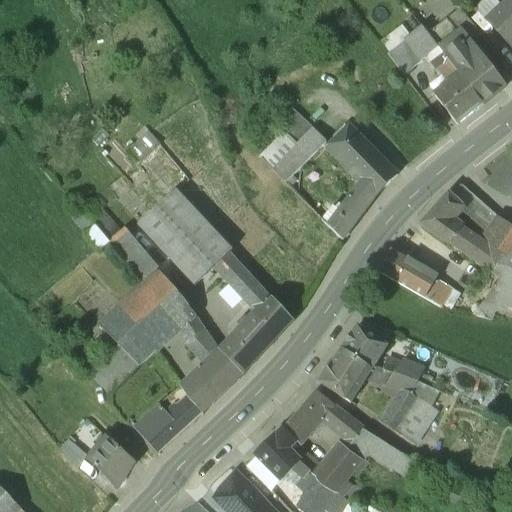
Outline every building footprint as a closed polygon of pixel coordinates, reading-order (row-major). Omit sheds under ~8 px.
[(511,0),(506,0),(485,20),(511,48),(511,0)] [(481,35),(460,9),(448,19),(469,45),(481,35)] [(504,89),(481,59),(478,62),(466,47),(467,46),(459,36),(459,37),(446,21),(428,35),(427,36),(437,49),(447,61),(482,106),(483,106),(504,89)] [(428,35),(423,29),(407,41),(422,62),(426,59),(425,58),(437,49),(427,36),(428,35)] [(422,62),(407,41),(388,55),(403,76),(422,62)] [(437,49),(425,58),(426,59),(435,71),(437,69),(447,61),(437,49)] [(482,106),(447,61),(437,69),(450,85),(434,97),(457,126),(482,106)] [(298,144),(286,156),(288,158),(274,173),(285,185),(292,178),(327,142),(294,112),(279,127),(298,144)] [(397,176),(349,127),(329,147),(363,181),(339,212),(327,227),(342,242),(377,195),(397,176)] [(150,134),(127,155),(137,167),(160,146),(150,134)] [(155,180),(170,197),(176,192),(165,171),(155,180)] [(292,178),(285,185),(288,187),(295,180),(292,178)] [(232,252),(176,192),(170,197),(138,227),(194,287),(215,268),(229,255),(232,252)] [(449,194),(421,225),(449,245),(462,230),(452,223),(452,218),(463,208),(449,194)] [(92,202),(82,211),(95,226),(105,217),(92,202)] [(332,207),(322,222),(327,227),(339,212),(332,207)] [(82,211),(72,220),(86,235),(96,227),(95,226),(82,211)] [(120,234),(105,217),(95,226),(96,227),(110,244),(120,234)] [(482,245),(472,261),(500,281),(511,263),(511,229),(498,220),(482,245)] [(96,227),(86,235),(100,252),(109,244),(110,244),(96,227)] [(462,230),(449,245),(472,261),(482,245),(462,230)] [(157,270),(123,232),(120,234),(110,244),(109,244),(143,283),(157,270)] [(435,280),(390,252),(379,273),(424,299),(435,280)] [(273,302),(229,255),(215,268),(256,312),(259,316),(274,302),(274,301),(273,302)] [(511,263),(500,281),(486,300),(502,305),(511,308),(511,263)] [(183,300),(159,272),(99,328),(105,333),(119,347),(139,368),(181,330),(189,342),(203,329),(183,300)] [(435,280),(424,299),(435,306),(440,297),(447,286),(435,280)] [(446,300),(440,297),(435,306),(440,309),(446,300)] [(502,305),(486,300),(473,316),(496,323),(502,305)] [(241,328),(219,352),(243,376),(293,322),(291,320),(292,320),(274,302),(259,316),(256,312),(248,321),(241,328)] [(243,317),(237,324),(241,328),(248,321),(243,317)] [(387,346),(357,326),(341,350),(372,370),(387,346)] [(205,365),(192,378),(181,389),(186,397),(190,402),(202,414),(243,376),(219,352),(203,329),(189,342),(187,344),(205,365)] [(119,347),(105,333),(93,344),(107,358),(119,347)] [(139,368),(119,347),(107,358),(90,375),(111,396),(139,368)] [(372,370),(341,350),(319,383),(350,403),(372,370)] [(401,362),(389,358),(383,370),(394,373),(401,362)] [(425,371),(401,362),(394,373),(417,382),(425,371)] [(417,382),(394,373),(386,385),(402,390),(410,393),(417,382)] [(84,398),(62,380),(54,389),(76,408),(84,398)] [(410,393),(402,390),(381,422),(396,432),(413,406),(418,399),(410,393)] [(341,412),(315,392),(292,419),(305,431),(308,434),(311,431),(316,436),(325,426),(323,425),(326,422),(331,426),(341,412)] [(190,402),(186,397),(172,409),(177,416),(182,411),(193,423),(202,414),(190,402)] [(172,409),(168,405),(158,414),(162,418),(159,422),(155,422),(141,436),(158,455),(193,423),(182,411),(177,416),(172,409)] [(413,406),(396,432),(408,439),(425,414),(413,406)] [(341,412),(331,426),(354,444),(365,431),(341,412)] [(292,419),(284,429),(296,442),(305,431),(292,419)] [(284,429),(257,457),(282,480),(294,468),(300,462),(301,461),(289,451),(296,442),(284,429)] [(365,431),(354,444),(408,480),(419,464),(366,429),(365,431)] [(134,464),(106,438),(87,460),(115,486),(134,464)] [(85,455),(68,441),(59,450),(63,454),(75,465),(85,455)] [(325,467),(296,442),(289,451),(301,461),(300,462),(312,471),(318,476),(325,467)] [(318,476),(317,476),(336,493),(345,482),(355,470),(364,460),(345,444),(325,467),(318,476)] [(282,480),(257,457),(249,466),(264,480),(274,489),(282,480)] [(364,460),(355,470),(361,475),(370,465),(364,460)] [(312,471),(300,462),(294,468),(306,478),(312,471)] [(318,476),(312,471),(306,478),(298,487),(304,492),(295,503),(306,511),(319,511),(322,510),(336,493),(317,476),(318,476)] [(275,511),(236,473),(213,496),(229,511),(275,511)] [(345,482),(336,493),(345,497),(352,488),(345,482)] [(11,511),(18,505),(0,486),(0,511),(11,511)] [(345,497),(336,493),(322,510),(324,511),(338,511),(350,499),(345,497)]
